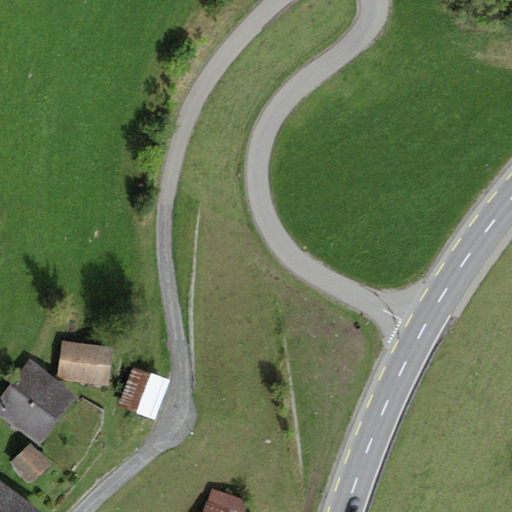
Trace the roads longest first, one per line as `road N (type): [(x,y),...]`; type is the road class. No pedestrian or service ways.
road 1 (residential): [(84,511),(159,444),(176,417),(179,354),(163,220),(173,158),(206,80),(279,0)]
road 2 (residential): [(421,332),(294,260),(271,232),(259,193),(259,151),(272,117),(357,39),(373,0)]
road 3 (primary): [(346,511),(421,332)]
road 4 (primary): [(421,332),(511,199)]
